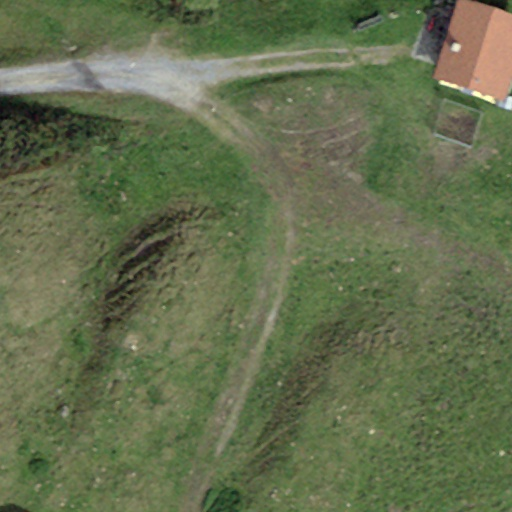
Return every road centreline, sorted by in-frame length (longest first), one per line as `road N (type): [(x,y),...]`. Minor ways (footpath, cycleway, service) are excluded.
road 1 (track): [(298,208),(238,129),(179,95),(132,77),(0,86)]
road 2 (track): [(196,511),(289,285),(298,208)]
